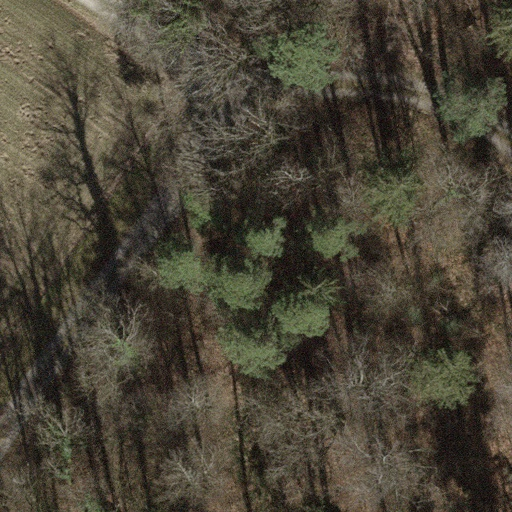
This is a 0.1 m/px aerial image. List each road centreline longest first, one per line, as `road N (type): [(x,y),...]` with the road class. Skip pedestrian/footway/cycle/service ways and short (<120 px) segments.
road 1 (track): [(236,96),(0,456)]
road 2 (track): [(236,96),(349,79),(439,90),(511,128)]
road 3 (track): [(99,0),(236,96)]
